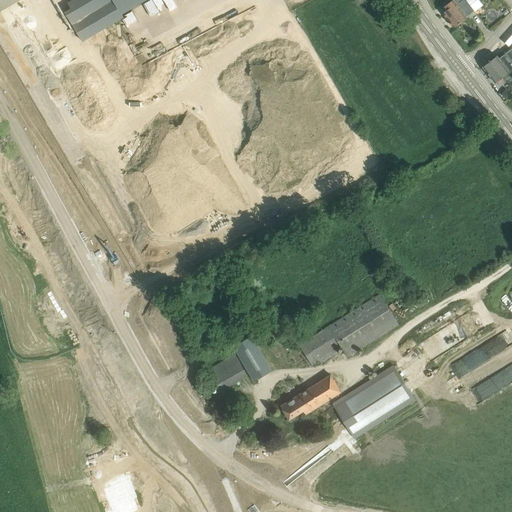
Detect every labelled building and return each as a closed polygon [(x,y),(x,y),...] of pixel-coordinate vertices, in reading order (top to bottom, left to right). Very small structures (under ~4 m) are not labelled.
[(0,0),(0,10),(0,11),(19,0),(0,0)] [(71,0),(68,2),(70,7),(64,11),(81,42),(124,17),(122,15),(146,0),(71,0)] [(448,19),(452,15),(456,12),(455,11),(467,1),(466,0),(451,0),(443,7),(446,10),(443,12),(448,19)] [(448,19),(454,26),(467,16),(483,5),(479,0),(466,0),(467,1),(455,11),(456,12),(452,15),(448,19)] [(497,55),(483,66),(496,83),(496,82),(511,69),(511,47),(499,58),(497,55)] [(496,87),(507,100),(511,95),(511,88),(505,80),(496,87)] [(399,324),(379,293),(300,344),(312,364),(319,360),(321,363),(340,351),(338,348),(342,346),(348,356),(399,324)] [(193,324),(206,324),(206,314),(193,313),(193,324)] [(269,326),(274,335),(284,330),(279,321),(269,326)] [(234,346),(254,381),(272,370),(252,335),(234,346)] [(415,399),(396,364),(333,404),(355,438),(415,399)] [(290,419),(294,417),(304,410),(306,413),(306,414),(343,391),(332,374),(281,406),(290,419)]
